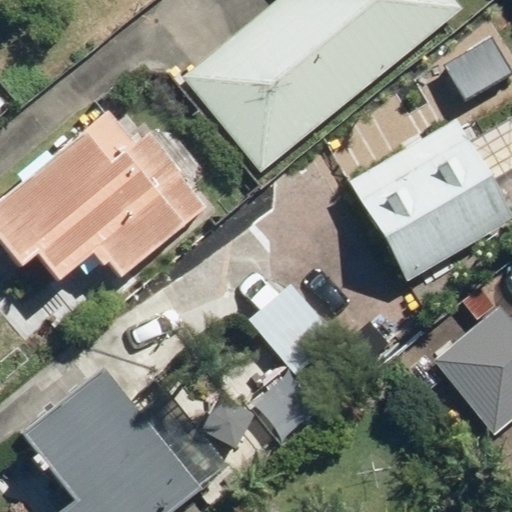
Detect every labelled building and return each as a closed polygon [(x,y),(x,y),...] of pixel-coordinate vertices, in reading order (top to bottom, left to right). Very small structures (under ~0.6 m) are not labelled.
[(279,0),(186,75),(263,170),(465,8),(457,0),(279,0)] [(3,65),(0,67),(0,117),(28,95),(3,65)] [(110,110),(0,199),(0,231),(24,261),(40,248),(62,274),(95,247),(107,262),(110,259),(122,274),(209,203),(151,132),(137,143),(110,110)] [(458,117),(353,179),(411,277),(511,218),(511,207),(494,169),(458,117)] [(511,319),(501,306),(436,358),(496,433),(511,420),(511,319)] [(107,365),(26,429),(80,495),(59,511),(171,511),(231,464),(169,387),(142,409),(107,365)]
